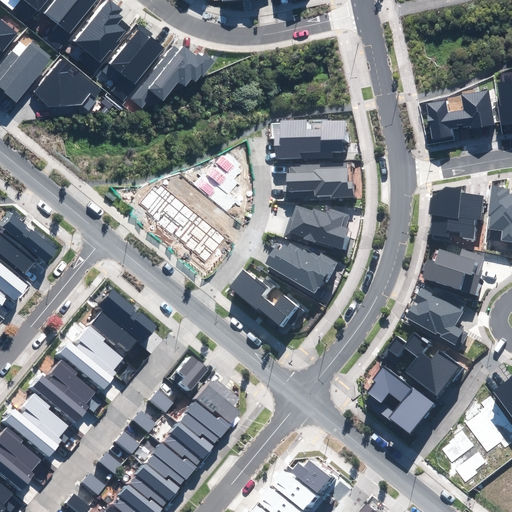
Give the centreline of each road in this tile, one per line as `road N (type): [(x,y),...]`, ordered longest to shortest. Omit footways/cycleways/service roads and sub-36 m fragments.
road 1 (residential): [(35,511),(197,312)]
road 2 (tertiary): [(300,397),(378,294),(396,243),(401,175)]
road 3 (residential): [(151,0),(200,25),(252,35),(368,16)]
road 4 (residential): [(197,312),(266,215),(264,133)]
road 5 (residential): [(399,477),(459,407),(502,337)]
road 6 (tertiary): [(401,175),(368,16)]
road 7 (residential): [(0,358),(100,233)]
road 8 (tertiary): [(208,511),(300,397)]
road 9 (residential): [(300,397),(197,312)]
road 10 (residential): [(100,233),(0,151)]
road 11 (residential): [(197,312),(100,233)]
